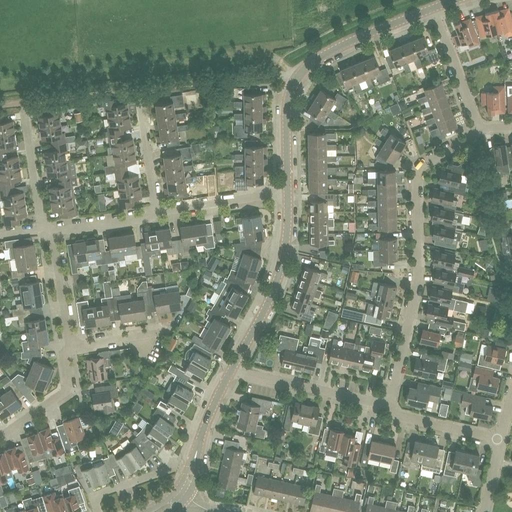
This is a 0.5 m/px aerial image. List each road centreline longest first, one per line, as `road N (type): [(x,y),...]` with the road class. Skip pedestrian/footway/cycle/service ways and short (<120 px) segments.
road 1 (residential): [(389,406),(416,292),(418,173),(479,135)]
road 2 (tertiary): [(287,192),(286,119),(298,77),(336,48),(432,8)]
road 3 (tertiary): [(231,371),(280,270),(287,192)]
road 4 (residential): [(389,406),(231,371)]
road 5 (residential): [(479,135),(432,8)]
road 6 (residential): [(156,211),(287,192)]
road 7 (tertiary): [(180,493),(231,371)]
road 8 (residential): [(0,436),(62,395),(70,345)]
